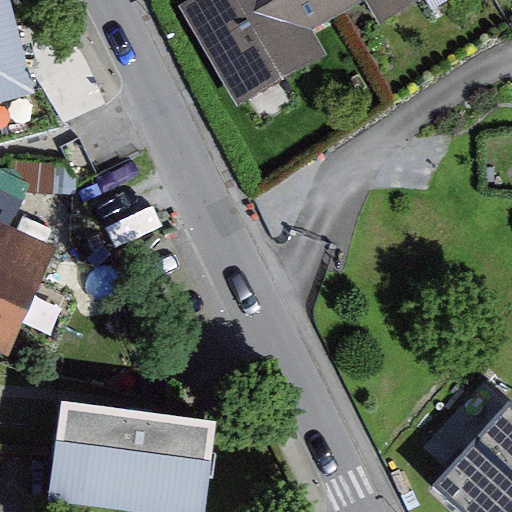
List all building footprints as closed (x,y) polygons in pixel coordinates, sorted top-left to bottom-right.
[(33,0),(0,0),(0,125),(63,108),(33,0)] [(217,0),(196,12),(256,114),(345,63),(330,37),(383,6),(398,32),(453,0),(217,0)] [(0,352),(25,363),(74,252),(0,219),(0,352)] [(216,511),(229,420),(65,397),(51,494),(175,511),(216,511)] [(511,511),(511,407),(509,405),(433,486),(461,511),(511,511)]
